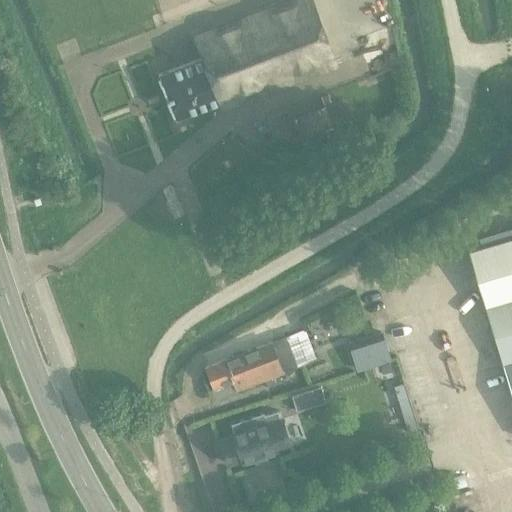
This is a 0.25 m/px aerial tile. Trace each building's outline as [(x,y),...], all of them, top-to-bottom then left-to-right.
[(288,0),(195,36),(203,58),(159,75),(175,118),(232,97),(234,105),(337,66),(311,0),(288,0)] [(320,105),(291,116),(302,144),(331,133),(320,105)] [(511,236),(468,250),(492,331),(502,364),(511,395),(511,236)] [(383,332),(350,342),(357,363),(390,353),(383,332)] [(272,376),(297,367),(285,336),(207,366),(215,388),(211,389),(215,398),(219,396),(219,398),(237,391),(237,390),(265,379),(267,386),(274,383),(272,376)] [(385,380),(373,384),(380,407),(392,403),(385,380)] [(320,386),(292,395),(297,411),(325,402),(320,386)] [(234,436),(220,441),(228,464),(241,459),(242,461),(254,457),(255,462),(266,458),(265,454),(276,450),(275,447),(289,443),(281,420),(280,421),(277,411),(263,416),(263,413),(231,424),(234,434),(233,434),(234,436)]
